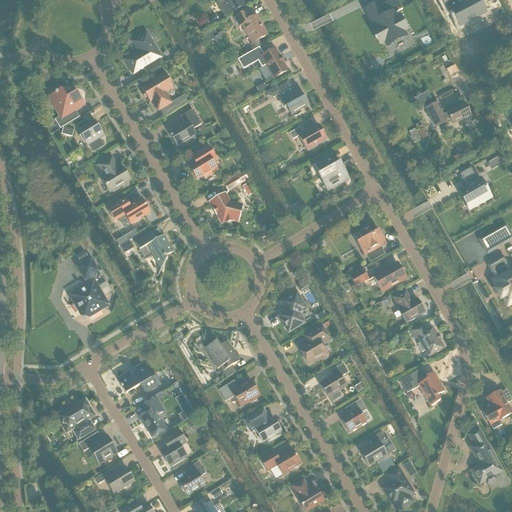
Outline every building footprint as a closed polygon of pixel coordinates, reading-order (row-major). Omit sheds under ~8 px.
[(240,0),(218,0),(219,1),(220,0),(226,0),(228,2),(225,4),(230,13),(244,6),(240,0)] [(457,0),(441,0),(447,12),(451,10),(459,26),(467,22),(471,28),(478,24),(475,18),(484,14),(476,0),(469,0),(459,6),(456,1),(457,0)] [(376,4),(365,10),(373,24),(375,23),(378,29),(376,30),(374,31),(381,43),(385,41),(388,46),(405,37),(402,32),(405,30),(399,18),(396,20),(392,12),(383,17),(376,4)] [(251,19),(247,11),(234,18),(239,27),(242,25),(245,30),(244,32),(246,37),(249,36),(256,49),(261,45),(259,40),(267,36),(256,16),(251,19)] [(210,33),(204,36),(207,43),(214,40),(210,33)] [(126,61),(134,74),(143,68),(147,76),(164,66),(160,58),(161,58),(146,34),(143,36),(143,35),(136,39),(136,40),(133,42),(140,52),(126,61)] [(254,51),(238,60),(243,70),(258,61),(262,68),(266,66),(274,79),(288,71),(275,49),(264,56),(262,53),(256,56),(254,51)] [(147,97),(150,102),(152,101),(158,111),(171,103),(165,93),(173,88),(165,74),(142,88),(145,93),(143,94),(145,98),(147,97)] [(281,98),(279,99),(280,100),(281,104),(284,107),(284,108),(287,107),(291,116),(293,115),(294,117),(298,116),(301,113),(300,111),(309,105),(305,97),(303,98),(297,88),(293,91),(291,88),(292,87),(289,81),(278,88),(277,86),(265,92),(267,97),(274,98),(279,94),(281,98)] [(61,90),(48,98),(49,99),(47,101),(51,107),(53,106),(60,117),(54,120),(60,130),(80,117),(76,111),(85,105),(77,92),(73,95),(70,92),(62,92),(61,90)] [(183,96),(171,103),(175,110),(187,102),(183,96)] [(465,104),(444,114),(438,102),(426,108),(435,128),(447,123),(446,121),(450,119),(453,124),(471,115),(465,104)] [(511,111),(508,105),(503,108),(507,115),(506,115),(510,122),(511,126),(511,111)] [(184,124),(169,133),(177,146),(196,135),(193,130),(201,125),(192,110),(180,117),(184,124)] [(84,144),(86,143),(92,153),(103,147),(99,139),(104,136),(95,122),(90,125),(87,119),(76,126),(81,135),(79,137),(84,144)] [(327,140),(318,125),(307,131),(303,133),(300,128),(289,134),(293,140),(299,136),(307,151),(327,140)] [(424,129),(418,133),(422,140),(428,137),(424,129)] [(191,156),(195,163),(189,167),(197,181),(204,177),(205,178),(218,171),(213,162),(216,160),(208,146),(191,156)] [(349,179),(340,163),(335,166),(329,155),(314,163),(320,174),(318,175),(328,192),(349,179)] [(130,181),(122,167),(119,169),(112,157),(98,165),(105,178),(102,180),(110,193),(112,192),(113,193),(120,189),(119,188),(130,181)] [(498,157),(494,159),(498,167),(502,164),(498,157)] [(475,163),(464,169),(471,183),(468,185),(469,188),(465,191),(472,205),(494,193),(485,176),(483,177),(475,163)] [(83,167),(75,172),(78,177),(86,172),(83,167)] [(242,183),(238,176),(224,185),(228,192),(242,183)] [(247,185),(243,187),(248,196),(252,194),(247,185)] [(135,202),(131,195),(108,209),(115,221),(125,215),(131,224),(150,213),(141,199),(135,202)] [(224,195),(210,203),(213,208),(213,210),(215,214),(217,214),(222,223),(225,221),(227,222),(231,221),(232,220),(238,221),(241,206),(229,203),(224,195)] [(362,240),(357,243),(364,256),(366,255),(370,262),(385,254),(381,247),(386,244),(378,231),(375,233),(371,224),(358,232),(362,240)] [(511,236),(506,226),(489,235),(497,249),(511,241),(511,236)] [(134,231),(127,235),(130,241),(137,236),(134,231)] [(161,270),(157,276),(158,276),(170,255),(174,252),(164,235),(156,240),(151,233),(135,243),(144,258),(151,254),(161,270)] [(84,251),(77,256),(80,261),(88,257),(84,251)] [(503,259),(489,266),(496,278),(492,280),(497,288),(495,289),(500,299),(502,297),(507,306),(511,303),(511,269),(509,271),(503,259)] [(85,285),(68,295),(73,305),(77,313),(78,312),(78,313),(80,312),(84,319),(92,315),(92,316),(93,316),(93,317),(101,312),(100,311),(101,311),(100,310),(108,305),(103,298),(104,297),(99,288),(98,289),(97,287),(94,287),(97,277),(95,274),(97,273),(97,270),(92,261),(89,260),(79,266),(79,269),(84,278),(87,279),(89,278),(91,281),(90,286),(88,285),(86,286),(85,285)] [(381,292),(406,279),(397,264),(373,277),(381,292)] [(350,278),(355,286),(368,279),(363,271),(350,278)] [(398,310),(406,323),(409,322),(410,322),(415,319),(415,318),(425,313),(417,300),(412,303),(406,291),(393,298),(400,310),(398,310)] [(279,317),(288,332),(304,323),(298,314),(306,309),(297,294),(281,303),(285,309),(284,310),(283,313),(284,314),(279,317)] [(427,332),(423,325),(410,332),(415,340),(418,338),(421,343),(418,345),(422,352),(426,351),(429,356),(433,354),(434,355),(439,352),(439,350),(443,348),(432,329),(427,332)] [(307,363),(308,365),(315,360),(317,363),(329,355),(321,342),(328,337),(324,331),(322,327),(322,326),(307,335),(304,337),(308,344),(299,350),(303,357),(303,358),(305,362),(307,363)] [(222,372),(226,379),(236,373),(232,366),(239,362),(227,342),(223,345),(218,344),(217,342),(205,348),(218,369),(221,367),(224,371),(222,372)] [(342,379),(342,377),(348,373),(343,364),(331,371),(334,376),(320,385),(328,398),(330,396),(333,401),(341,397),(338,391),(346,386),(342,379)] [(151,379),(143,366),(124,377),(124,376),(119,379),(119,380),(118,381),(126,394),(140,386),(145,394),(161,385),(155,376),(151,379)] [(437,396),(445,392),(434,373),(426,377),(421,369),(400,382),(407,394),(419,387),(430,407),(440,402),(437,396)] [(219,390),(226,402),(234,397),(241,408),(250,402),(251,404),(257,400),(256,398),(259,397),(254,389),(255,388),(251,381),(238,388),(234,381),(219,390)] [(491,408),(483,412),(493,430),(501,425),(499,421),(511,413),(507,404),(511,401),(505,390),(500,393),(500,391),(486,399),(491,408)] [(148,412),(140,417),(152,437),(165,429),(157,416),(164,412),(156,398),(144,405),(148,412)] [(348,415),(341,420),(349,433),(366,422),(361,414),(366,411),(360,400),(345,409),(348,415)] [(85,401),(57,417),(66,433),(73,429),(75,432),(74,432),(78,439),(94,430),(90,423),(87,425),(85,422),(94,416),(85,401)] [(247,426),(251,432),(255,430),(263,442),(281,431),(274,420),(270,422),(269,421),(266,423),(263,416),(247,426)] [(162,441),(166,448),(160,452),(170,467),(187,457),(181,447),(187,444),(179,431),(162,441)] [(470,438),(475,446),(471,448),(481,466),(473,471),(474,473),(474,475),(477,480),(478,481),(480,483),(485,480),(487,484),(495,479),(493,476),(501,471),(478,431),(473,433),(475,435),(470,438)] [(372,446),(361,453),(369,466),(386,455),(380,445),(386,441),(381,432),(369,440),(372,446)] [(108,459),(111,455),(116,452),(114,448),(113,444),(109,441),(107,438),(102,441),(97,433),(79,444),(83,452),(89,449),(92,452),(92,456),(96,459),(98,463),(103,460),(108,459)] [(208,444),(201,448),(204,454),(211,450),(208,444)] [(274,452),(260,460),(267,472),(277,466),(283,476),(290,472),(289,471),(294,468),(296,468),(298,467),(299,465),(301,464),(292,450),(278,459),(274,452)] [(185,493),(187,496),(204,485),(200,477),(205,474),(198,462),(186,469),(190,476),(179,483),(181,486),(182,490),(185,493)] [(110,477),(107,472),(95,479),(98,485),(105,480),(114,494),(134,482),(125,468),(110,477)] [(408,495),(413,493),(398,469),(387,476),(392,484),(383,490),(392,505),(398,502),(400,505),(402,506),(404,506),(406,506),(412,502),(408,495)] [(304,481),(292,487),(299,499),(298,499),(305,511),(323,502),(315,489),(310,492),(304,481)] [(196,511),(215,511),(213,508),(214,508),(210,501),(195,509),(196,511)] [(140,509),(137,503),(121,511),(152,511),(148,504),(140,509)]
